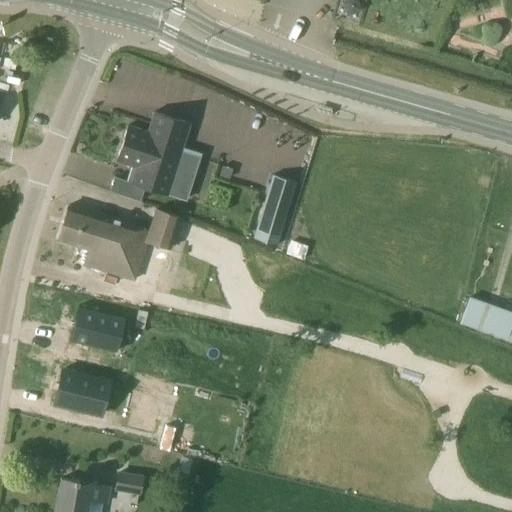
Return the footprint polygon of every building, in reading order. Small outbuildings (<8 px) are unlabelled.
[(340,0),(347,1),(346,12),(363,14),(364,0),(340,0)] [(185,201),(198,158),(185,153),(183,158),(178,156),(189,123),(155,112),(148,133),(127,126),(115,160),(136,167),(131,184),(144,189),(166,196),(166,194),(185,201)] [(276,246),(296,181),(273,174),(253,239),(276,246)] [(144,189),(131,184),(114,178),(109,192),(139,202),(144,189)] [(84,266),(156,288),(168,249),(170,250),(180,217),(155,210),(148,231),(68,207),(58,241),(88,250),(84,266)] [(289,252),(305,258),(310,246),(294,240),(289,252)] [(459,324),(506,341),(511,325),(511,312),(469,297),(459,324)] [(77,307),(69,340),(115,352),(124,318),(77,307)] [(61,370),(53,403),(99,415),(108,381),(61,370)] [(114,491),(140,496),(143,476),(117,472),(114,491)] [(54,511),(86,511),(88,500),(106,503),(109,487),(60,479),(54,511)]
